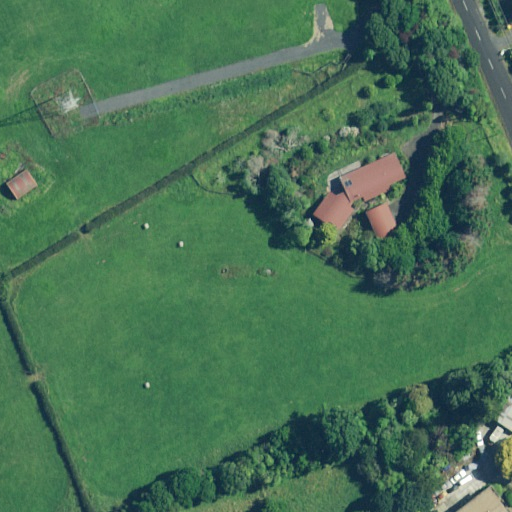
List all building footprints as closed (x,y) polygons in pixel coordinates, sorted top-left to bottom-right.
[(403,178),(392,154),(338,178),(344,192),(338,194),(327,195),(313,214),(326,224),(328,221),(338,229),(351,212),(349,206),(353,201),(361,197),(363,201),(389,189),(387,185),(403,178)] [(37,183),(23,167),(3,184),(17,200),(37,183)] [(399,232),(383,203),(363,214),(379,243),(399,232)] [(511,396),(496,420),(511,430),(511,396)] [(506,511),(488,488),(454,511),(506,511)]
